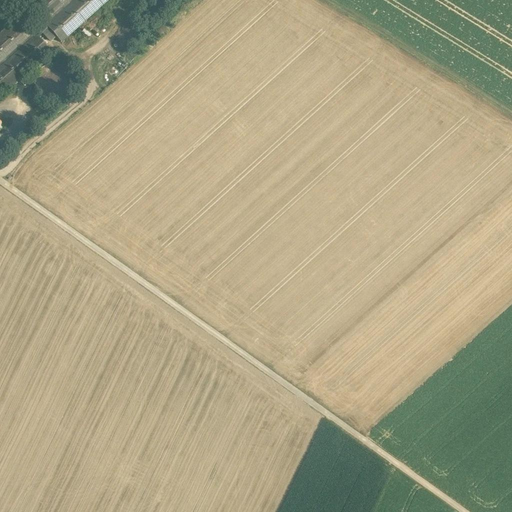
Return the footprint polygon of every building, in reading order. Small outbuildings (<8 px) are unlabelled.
[(41,0),(31,9),(42,23),(45,25),(73,0),(41,0)] [(42,23),(32,32),(34,35),(37,38),(37,37),(38,38),(43,33),(52,43),(57,39),(48,28),(79,0),(73,0),(45,25),(42,23)] [(79,0),(48,28),(57,39),(62,44),(111,0),(79,0)] [(20,19),(0,36),(0,65),(34,35),(32,32),(20,19)] [(37,38),(0,70),(0,99),(51,53),(38,38),(37,37),(37,38)] [(71,91),(72,84),(71,77),(67,72),(61,68),(54,66),(47,68),(41,72),(37,78),(36,85),(37,92),(41,97),(47,101),(54,103),(61,101),(67,97),(71,91)]
